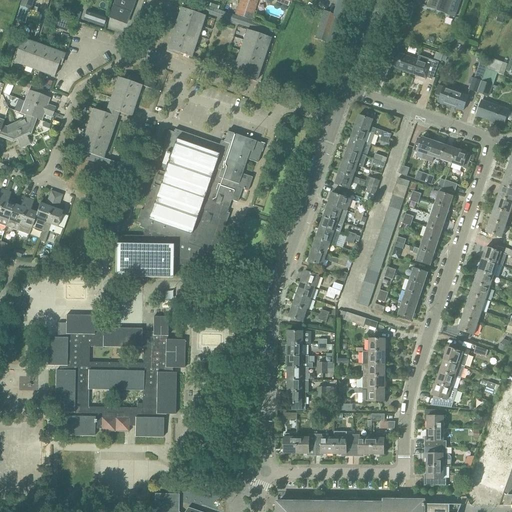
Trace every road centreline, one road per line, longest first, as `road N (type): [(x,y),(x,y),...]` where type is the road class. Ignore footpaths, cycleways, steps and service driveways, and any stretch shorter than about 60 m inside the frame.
road 1 (residential): [(347,89),(491,144),(410,399),(407,471),(265,473)]
road 2 (unclassified): [(265,473),(275,288),(335,120)]
road 3 (residential): [(44,181),(76,91),(133,58),(157,57)]
road 4 (residential): [(104,267),(106,229),(129,221),(165,118)]
road 5 (residential): [(335,120),(185,66)]
